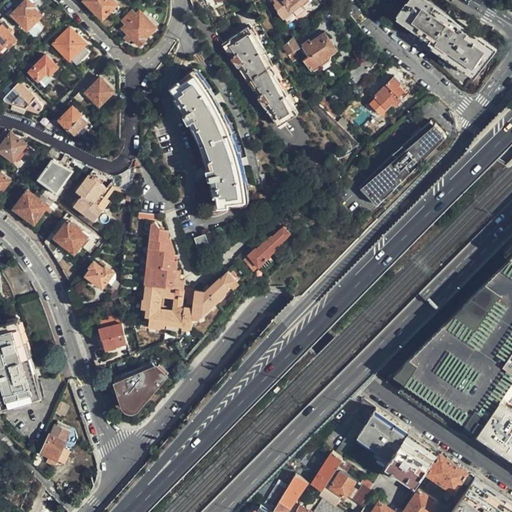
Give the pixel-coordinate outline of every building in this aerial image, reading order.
[(29,0),(26,0),(14,12),(12,14),(27,29),(41,15),(34,8),(35,6),(29,0)] [(85,0),(85,1),(91,7),(97,13),(103,18),(112,8),(116,4),(117,3),(114,0),(85,0)] [(261,0),(269,15),(273,12),(267,0),(261,0)] [(275,0),(278,3),(275,6),(280,11),(278,12),(284,19),(291,13),(296,9),(302,4),(306,0),(275,0)] [(493,47),(424,0),(409,0),(409,2),(407,1),(398,15),(433,40),(431,43),(437,47),(474,73),(485,57),(486,58),(493,47)] [(302,4),(296,9),(300,13),(306,8),(302,4)] [(97,13),(91,7),(89,9),(95,15),(97,13)] [(121,28),(128,35),(132,39),(140,47),(148,39),(147,38),(156,28),(139,11),(121,28)] [(291,13),(284,19),(288,24),(295,17),(291,13)] [(258,20),(248,26),(264,49),(262,51),(275,71),(273,72),(289,95),(287,96),(298,113),(306,107),(258,20)] [(3,25),(10,32),(13,29),(5,22),(3,25)] [(0,56),(18,39),(10,32),(3,25),(2,24),(0,26),(0,56)] [(264,49),(248,26),(222,44),(279,126),(298,113),(287,96),(289,95),(273,72),(275,71),(262,51),(264,49)] [(90,53),(84,46),(86,44),(71,28),(55,44),(70,60),(71,59),(77,65),(90,53)] [(325,34),(305,47),(311,55),(308,57),(305,59),(311,70),(329,57),(328,56),(336,50),(325,34)] [(294,38),(283,48),(292,64),(299,59),(294,52),(299,48),(294,38)] [(311,55),(305,47),(302,49),(308,57),(311,55)] [(367,54),(347,75),(353,80),(356,78),(358,80),(376,62),(367,54)] [(51,74),(58,68),(46,55),(29,71),(45,87),(55,78),(51,74)] [(329,57),(311,70),(313,73),(331,61),(329,57)] [(62,72),(58,68),(51,74),(55,78),(62,72)] [(387,108),(407,88),(400,81),(403,79),(397,73),(374,96),(387,108)] [(220,205),(229,204),(229,201),(245,199),(244,190),(246,190),(244,178),(242,178),(236,152),(237,151),(233,140),(231,140),(225,123),(226,123),(222,112),(219,113),(207,90),(208,89),(202,80),(200,81),(195,74),(182,83),(181,81),(172,86),(179,96),(177,97),(186,111),(184,113),(190,121),(192,120),(210,167),(208,168),(210,177),(212,177),(216,195),(218,195),(220,205)] [(83,88),(74,98),(79,103),(88,94),(100,106),(114,92),(100,78),(87,92),(83,88)] [(43,105),(20,82),(2,99),(4,101),(37,114),(40,114),(41,114),(43,113),(44,111),(45,110),(45,108),(44,106),(43,105)] [(317,105),(318,106),(330,117),(336,110),(324,99),(317,105)] [(57,115),(45,128),(56,133),(66,124),(75,133),(79,130),(85,135),(94,126),(87,120),(73,106),(61,118),(57,115)] [(376,206),(445,137),(443,135),(444,133),(430,118),(428,120),(426,119),(357,187),(376,206)] [(0,149),(14,160),(25,144),(10,133),(0,146),(0,149)] [(57,191),(74,171),(53,159),(39,178),(57,191)] [(0,194),(11,180),(0,171),(0,194)] [(99,207),(109,193),(104,189),(106,185),(90,174),(78,190),(86,196),(77,207),(94,219),(102,209),(99,207)] [(49,205),(45,202),(38,197),(29,190),(16,207),(36,222),(49,205)] [(48,198),(41,192),(38,197),(45,202),(48,198)] [(229,201),(229,204),(230,208),(246,206),(245,199),(229,201)] [(144,331),(158,332),(188,334),(189,324),(192,324),(193,311),(190,311),(192,287),(190,287),(182,287),(183,277),(179,276),(180,266),(175,265),(176,257),(171,257),(173,241),(169,228),(164,227),(165,226),(166,223),(166,222),(164,220),(161,218),(156,214),(154,212),(153,210),(153,207),(153,206),(149,206),(149,209),(146,209),(138,306),(142,307),(142,315),(146,315),(144,331)] [(88,236),(68,220),(55,237),(76,252),(88,236)] [(268,238),(263,243),(262,244),(261,244),(250,253),(249,252),(242,259),(252,270),(263,259),(262,258),(272,254),(280,247),(279,245),(281,244),(287,239),(286,238),(288,236),(281,229),(278,231),(278,230),(269,239),(268,238)] [(209,246),(206,234),(195,237),(200,249),(209,246)] [(377,274),(384,267),(371,254),(365,261),(377,274)] [(511,258),(388,382),(411,398),(450,424),(475,441),(482,430),(504,398),(511,385),(511,258)] [(70,281),(80,266),(70,259),(63,269),(70,281)] [(115,270),(106,264),(105,267),(102,266),(94,260),(91,265),(92,266),(87,274),(103,286),(115,270)] [(201,288),(192,287),(190,311),(193,311),(199,311),(226,292),(224,290),(229,286),(228,284),(236,278),(229,269),(219,276),(218,275),(201,288)] [(93,314),(90,304),(78,308),(80,318),(93,314)] [(122,315),(99,324),(107,345),(130,336),(122,315)] [(39,393),(30,364),(29,365),(24,348),(25,348),(18,322),(8,325),(8,323),(0,325),(0,397),(2,404),(10,401),(11,402),(31,396),(30,395),(39,393)] [(107,345),(99,324),(93,326),(102,347),(107,345)] [(135,397),(163,374),(161,373),(169,367),(161,355),(112,378),(116,392),(117,394),(119,397),(121,399),(124,400),(126,400),(129,400),(132,398),(135,397)] [(511,403),(510,402),(504,398),(482,430),(492,437),(511,450),(511,403)] [(391,418),(376,407),(365,423),(358,435),(392,456),(410,430),(391,418)] [(334,452),(343,459),(358,435),(365,423),(357,418),(334,452)] [(58,458),(66,441),(54,425),(42,450),(58,458)] [(416,484),(438,450),(416,434),(410,430),(392,456),(387,463),(416,484)] [(323,490),(343,459),(334,452),(332,451),(311,483),(323,490)] [(455,489),(468,469),(453,460),(441,451),(428,471),(433,474),(455,489)] [(356,480),(341,470),(330,487),(346,497),(356,480)] [(63,488),(67,476),(60,474),(56,486),(63,488)] [(288,511),(309,482),(297,474),(273,511),(272,511),(288,511)] [(448,501),(455,489),(433,474),(425,486),(448,501)] [(377,477),(369,488),(374,491),(398,506),(400,508),(407,497),(377,477)] [(452,511),(511,511),(511,503),(506,500),(473,477),(451,511),(452,511)] [(48,491),(41,484),(35,496),(42,499),(44,500),(48,491)] [(374,491),(369,488),(363,484),(354,499),(365,505),(374,491)] [(404,510),(406,511),(430,511),(438,500),(418,487),(404,510)] [(54,511),(57,505),(44,500),(42,499),(37,511),(54,511)] [(400,508),(398,506),(395,511),(379,501),(371,511),(406,511),(404,510),(400,508)]
